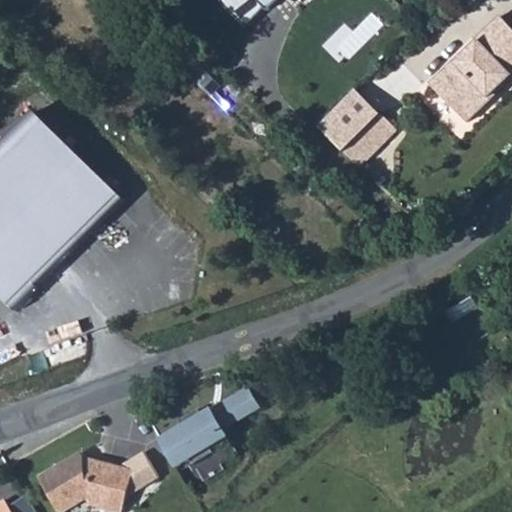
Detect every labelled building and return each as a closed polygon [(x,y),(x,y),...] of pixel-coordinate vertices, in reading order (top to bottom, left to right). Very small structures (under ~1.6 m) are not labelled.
[(262,0),(280,15),(292,0),(262,0)] [(511,27),(501,16),(477,40),(479,42),(457,62),(455,61),(431,84),(469,123),(493,99),(491,98),(511,77),(511,27)] [(381,111),(358,91),(357,90),(321,127),(343,149),(381,111)] [(0,291),(19,311),(42,288),(40,287),(127,202),(36,111),(0,147),(0,291)] [(361,167),(361,166),(399,129),(381,111),(343,149),(345,152),(361,167)] [(375,365),(386,361),(378,346),(368,351),(375,365)] [(200,409),(180,421),(184,428),(162,441),(178,467),(192,459),(195,464),(215,453),(212,447),(229,437),(225,429),(260,409),(250,391),(204,416),(200,409)] [(86,458),(83,453),(40,477),(60,511),(67,511),(89,499),(92,506),(90,511),(126,511),(130,497),(162,479),(146,453),(122,467),(86,458)] [(13,511),(6,500),(0,504),(0,511),(13,511)]
